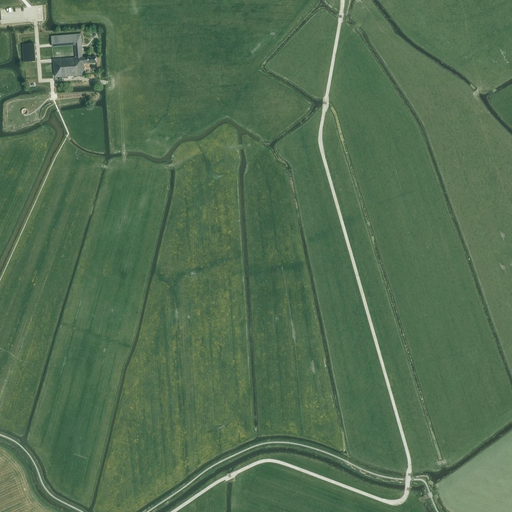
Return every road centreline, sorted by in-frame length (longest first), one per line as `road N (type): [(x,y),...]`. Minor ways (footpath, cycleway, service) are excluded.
road 1 (track): [(172,511),(265,460),(392,503),(405,497),(407,452),(319,141),(342,0)]
road 2 (track): [(56,0),(59,15),(100,16),(110,27),(110,108),(124,157),(112,168),(58,153)]
